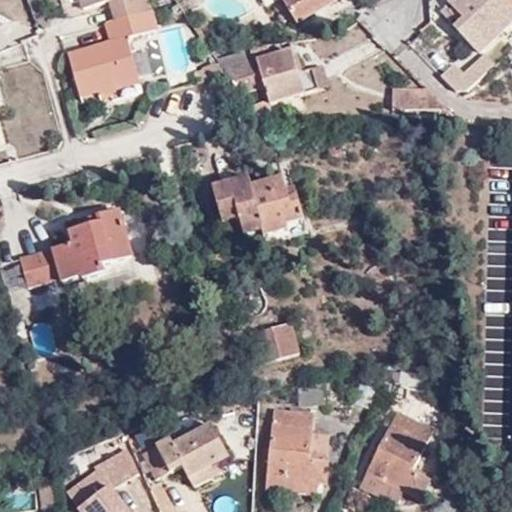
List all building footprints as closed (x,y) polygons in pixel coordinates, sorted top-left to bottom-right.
[(76,0),(79,12),(106,4),(112,23),(102,26),(107,43),(66,56),(79,100),(97,94),(99,98),(140,87),(126,39),(159,30),(148,0),(76,0)] [(281,0),(297,24),(334,0),(281,0)] [(455,27),(479,54),(511,23),(511,0),(453,0),(449,4),(462,20),(455,27)] [(226,76),(240,96),(264,90),(269,106),(319,95),(312,70),(300,74),(293,53),(250,64),(244,52),(216,61),(226,76)] [(489,73),(497,65),(485,52),(477,59),(489,73)] [(469,90),(489,73),(477,59),(461,73),(453,66),(442,76),(454,90),(469,90)] [(206,82),(221,78),(213,66),(198,70),(206,82)] [(321,68),(312,70),(319,95),(328,92),(321,68)] [(390,110),(442,106),(425,88),(389,90),(390,110)] [(259,124),(273,122),(262,103),(249,109),(259,124)] [(212,188),(211,188),(222,224),(239,219),(244,238),(263,232),(265,238),(289,231),(287,226),(304,221),(291,177),(254,188),(250,176),(212,188)] [(55,253),(62,279),(64,285),(85,279),(87,284),(109,277),(107,269),(136,262),(123,213),(83,223),(85,233),(72,236),(75,248),(55,253)] [(308,235),(304,221),(287,226),(289,231),(265,238),(268,247),(308,235)] [(42,257),(49,283),(62,279),(55,253),(42,257)] [(22,262),(29,288),(49,283),(42,257),(22,262)] [(58,353),(49,322),(28,328),(37,360),(58,353)] [(255,334),(264,366),(300,355),(290,324),(255,334)] [(436,387),(437,376),(400,374),(399,385),(436,387)] [(377,385),(361,380),(351,406),(367,412),(377,385)] [(325,403),(322,384),(298,389),(300,406),(325,403)] [(310,461),(312,436),(315,416),(275,413),(272,450),(266,450),(265,461),(270,462),(267,491),(309,495),(310,483),(320,485),(327,485),(329,464),(326,463),(310,461)] [(398,415),(368,475),(401,493),(419,501),(430,480),(412,471),(431,433),(398,415)] [(174,450),(170,444),(144,456),(157,483),(183,471),(188,481),(189,480),(195,491),(225,475),(220,466),(229,461),(215,431),(174,450)] [(328,438),(312,436),(310,461),(326,463),(328,438)] [(141,475),(128,449),(97,465),(99,470),(72,489),(84,505),(80,509),(81,511),(127,511),(113,492),(141,475)] [(401,493),(368,475),(361,487),(396,505),(401,493)] [(40,479),(43,511),(54,511),(59,511),(55,477),(40,479)] [(310,483),(309,495),(319,496),(320,485),(310,483)]
